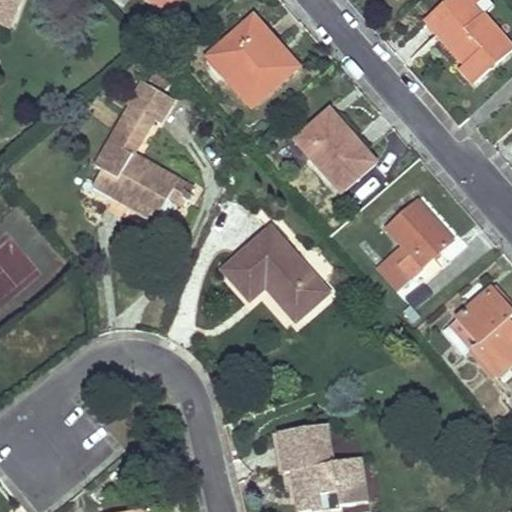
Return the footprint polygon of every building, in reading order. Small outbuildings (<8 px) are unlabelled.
[(0,0),(0,24),(9,28),(20,0),(0,0)] [(148,0),(164,14),(176,0),(148,0)] [(511,49),(511,46),(483,14),(480,17),(464,0),(452,0),(432,18),(443,31),(446,29),(451,36),(445,41),(467,65),(462,70),(475,84),(511,49)] [(487,0),(464,0),(480,17),(483,14),(493,6),(487,0)] [(254,17),(216,52),(238,76),(230,84),(253,110),(291,75),(269,50),(277,43),(254,17)] [(428,22),(445,41),(451,36),(446,29),(443,31),(432,18),(428,22)] [(300,68),(277,43),(269,50),(291,75),(300,68)] [(238,76),(216,52),(208,59),(230,84),(238,76)] [(153,74),(149,81),(167,91),(170,84),(153,74)] [(103,172),(94,187),(114,198),(118,192),(132,200),(128,206),(157,222),(170,199),(185,207),(194,190),(180,181),(134,156),(154,120),(160,124),(174,100),(143,82),(129,107),(131,108),(97,168),(103,172)] [(331,112),(297,142),(342,195),(376,165),(331,112)] [(118,192),(114,198),(128,206),(132,200),(118,192)] [(417,202),(387,229),(411,256),(406,261),(398,252),(381,268),(402,291),(424,271),(454,244),(417,202)] [(271,231),(224,273),(250,302),(266,288),(296,323),(328,295),(271,231)] [(511,320),(511,310),(493,289),(456,321),(479,347),(472,352),(496,379),(511,365),(511,323),(511,322),(511,320)] [(456,321),(444,332),(466,358),(472,352),(479,347),(456,321)] [(328,426),(280,434),(287,475),(294,474),(300,511),(339,511),(343,511),(342,508),(369,504),(361,460),(334,464),(328,426)]
